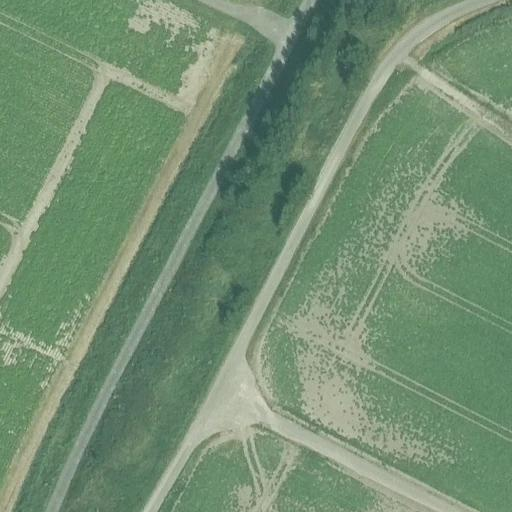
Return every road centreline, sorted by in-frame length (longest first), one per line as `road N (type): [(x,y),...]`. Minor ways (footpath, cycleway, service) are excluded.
road 1 (unclassified): [(148,511),(386,67),(489,0)]
road 2 (track): [(400,55),(511,133)]
